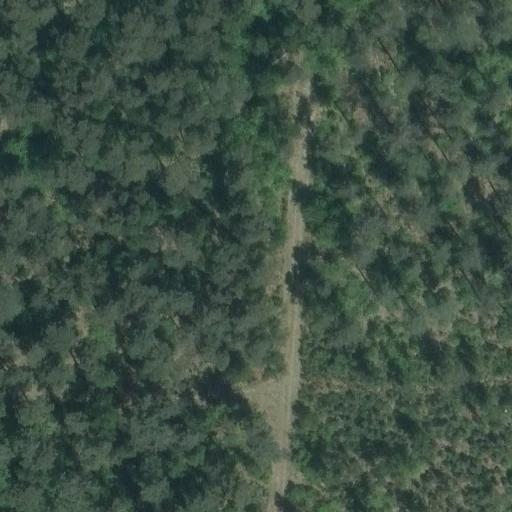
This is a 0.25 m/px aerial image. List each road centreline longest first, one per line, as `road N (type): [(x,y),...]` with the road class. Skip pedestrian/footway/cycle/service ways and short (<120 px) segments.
road 1 (track): [(280,511),(316,0)]
road 2 (track): [(0,401),(288,402)]
road 3 (track): [(289,379),(511,378)]
